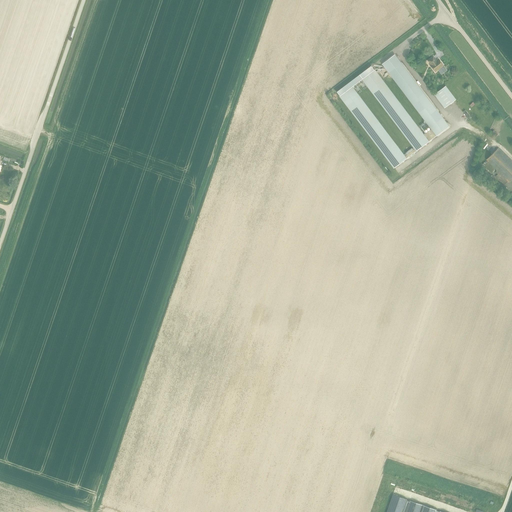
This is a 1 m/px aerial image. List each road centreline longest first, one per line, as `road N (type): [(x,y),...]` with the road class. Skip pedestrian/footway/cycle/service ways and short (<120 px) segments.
road 1 (unclassified): [(0,245),(83,0)]
road 2 (unclassified): [(511,96),(438,0)]
